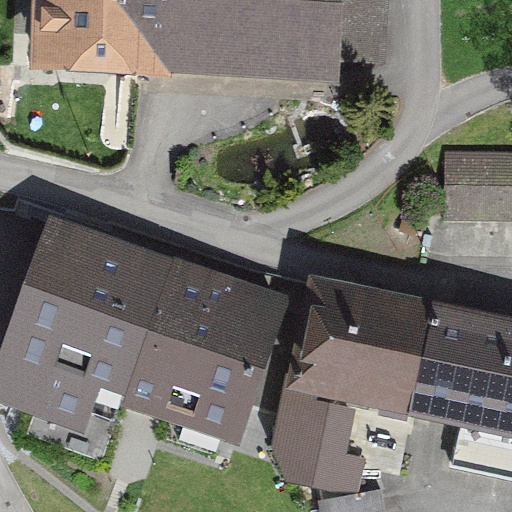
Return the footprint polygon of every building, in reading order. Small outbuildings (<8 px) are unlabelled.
[(344,0),(30,0),(27,70),(340,86),(344,0)] [(441,219),(511,220),(511,159),(442,159),(441,219)] [(122,393),(123,391),(233,428),(274,309),(52,231),(0,387),(0,398),(79,425),(93,383),(122,393)] [(410,407),(428,318),(315,295),(297,383),(285,380),(271,450),(284,484),(328,492),(344,414),(308,405),(313,385),(410,407)] [(511,336),(429,318),(428,318),(410,407),(460,418),(448,469),(511,482),(511,336)] [(315,504),(316,511),(381,511),(378,493),(315,504)]
